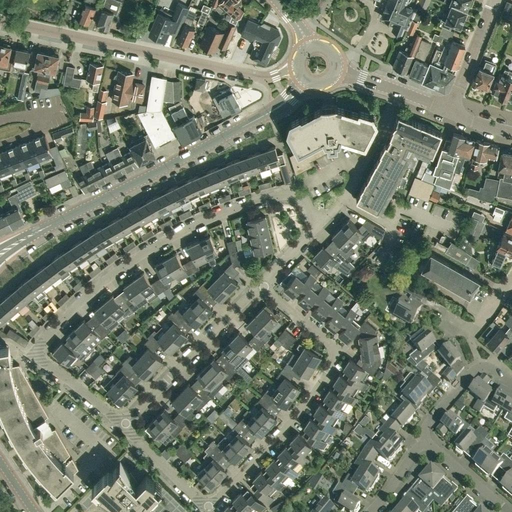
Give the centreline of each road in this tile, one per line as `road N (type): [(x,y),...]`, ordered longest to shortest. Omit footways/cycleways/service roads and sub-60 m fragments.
road 1 (tertiary): [(6,250),(266,114),(306,79)]
road 2 (residential): [(312,221),(300,200),(280,196),(178,233),(103,281),(36,352)]
road 3 (residential): [(299,67),(259,77),(0,21)]
road 4 (residential): [(208,507),(294,422),(334,357),(261,286)]
road 5 (residential): [(125,424),(261,286)]
road 6 (residential): [(426,442),(426,425),(473,371),(489,367),(511,381)]
road 7 (tertiary): [(450,113),(333,70)]
road 8 (residential): [(450,113),(495,0)]
